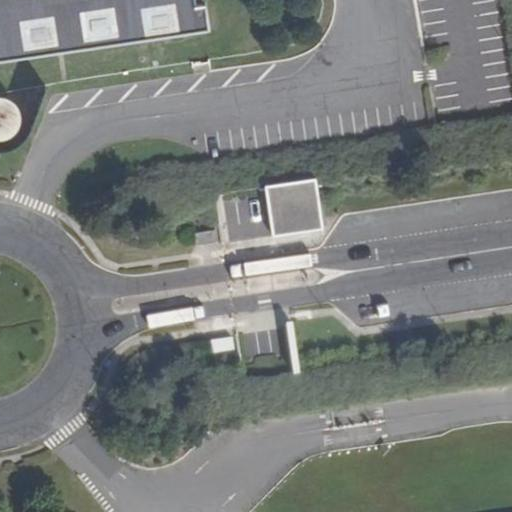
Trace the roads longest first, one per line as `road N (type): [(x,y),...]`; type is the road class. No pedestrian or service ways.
road 1 (unclassified): [(511,230),(76,294)]
road 2 (unclassified): [(83,338),(511,263)]
road 3 (unclassified): [(511,406),(282,436),(242,455),(187,511)]
road 4 (unclassified): [(0,432),(58,399),(83,338)]
